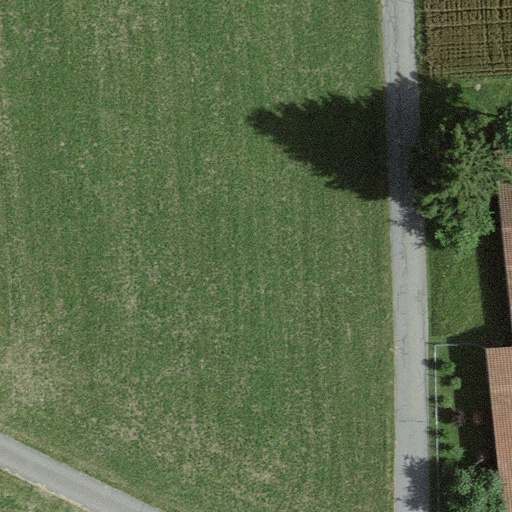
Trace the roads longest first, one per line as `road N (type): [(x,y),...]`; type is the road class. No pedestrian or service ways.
road 1 (residential): [(411,511),(394,0)]
road 2 (track): [(0,448),(130,511)]
